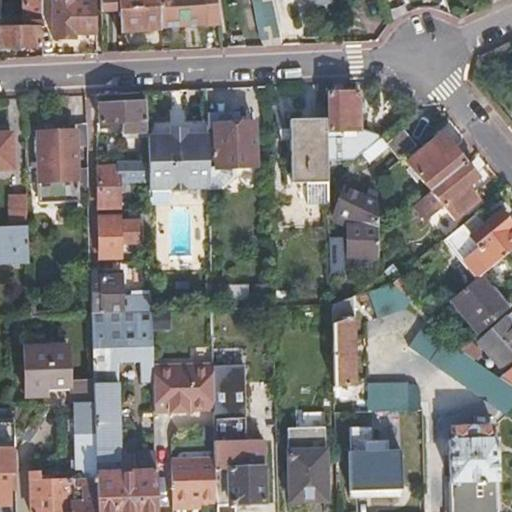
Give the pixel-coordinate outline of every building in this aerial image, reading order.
[(25,0),(25,17),(27,17),(28,28),(0,29),(0,51),(43,49),(43,30),(43,0),(25,0)] [(102,0),(103,13),(123,12),(124,33),(161,30),(159,0),(102,0)] [(159,0),(161,30),(204,27),(201,0),(159,0)] [(255,4),(263,41),(264,48),(283,47),(282,40),(278,22),(274,6),(274,3),(255,4)] [(53,5),(53,21),(53,41),(76,42),(76,36),(97,36),(95,5),(67,5),(53,5)] [(329,95),(329,132),(359,132),(358,94),(329,95)] [(124,137),(148,136),(147,105),(101,106),(101,126),(123,125),(124,137)] [(214,117),(214,126),(241,125),(241,116),(214,117)] [(327,162),(326,132),(326,121),(289,122),(291,184),(328,183),(327,162)] [(241,125),(214,126),(215,170),(210,170),(210,190),(221,190),(233,180),(233,169),(256,169),(255,125),(241,125)] [(89,164),(88,126),(78,127),(77,132),(41,133),(41,202),(79,201),(80,183),(90,182),(89,164)] [(329,132),(326,132),(327,162),(353,161),(381,137),(359,132),(329,132)] [(0,136),(0,172),(16,172),(14,136),(0,136)] [(170,138),(148,138),(149,191),(210,190),(210,170),(209,137),(189,137),(177,137),(170,138)] [(430,192),(463,165),(450,149),(440,158),(428,145),(407,163),(430,192)] [(475,179),(463,165),(430,192),(412,207),(423,221),(441,206),(453,220),(475,201),(464,188),(475,179)] [(120,170),(99,170),(100,210),(121,209),(120,170)] [(376,236),(376,205),(345,191),(337,211),(335,218),(334,221),(337,224),(349,231),(348,264),(377,261),(376,236)] [(15,203),(16,230),(31,229),(30,203),(15,203)] [(460,226),(443,240),(475,279),(480,276),(511,249),(511,225),(510,227),(497,211),(483,222),(468,235),(460,226)] [(121,220),(101,220),(102,257),(121,256),(122,242),(142,241),(141,222),(121,223),(121,220)] [(31,229),(16,230),(0,230),(0,266),(32,265),(31,229)] [(92,293),(93,313),(119,313),(123,312),(133,312),(152,311),(152,298),(152,295),(150,296),(150,291),(131,291),(131,295),(122,295),(121,272),(92,272),(92,293)] [(475,279),(447,302),(475,336),(507,310),(488,286),(480,276),(475,279)] [(488,286),(507,310),(511,305),(511,287),(503,276),(488,286)] [(377,279),(331,291),(331,305),(354,297),(377,290),(377,279)] [(387,287),(377,290),(379,319),(406,319),(406,305),(387,287)] [(354,297),(331,305),(334,387),(357,386),(354,297)] [(47,304),(33,304),(33,316),(47,315),(47,304)] [(247,308),(213,309),(214,342),(214,365),(214,368),(249,366),(247,308)] [(152,318),(152,311),(133,312),(123,312),(119,313),(119,336),(139,336),(139,354),(153,354),(153,350),(152,318)] [(119,313),(93,313),(94,355),(139,354),(139,336),(119,336),(119,313)] [(475,341),(503,375),(511,366),(511,328),(503,318),(475,341)] [(456,352),(424,321),(406,349),(506,417),(511,408),(511,388),(498,379),(470,361),(456,352)] [(468,342),(456,352),(470,361),(478,355),(468,342)] [(70,346),(26,347),(29,396),(48,395),(48,388),(72,387),(70,346)] [(94,355),(95,383),(118,383),(121,476),(137,475),(137,461),(145,462),(145,446),(155,446),(155,421),(142,422),(142,390),(154,390),(153,367),(153,357),(153,354),(139,354),(94,355)] [(154,390),(155,413),(189,412),(189,411),(216,410),(215,374),(214,368),(214,365),(153,367),(154,390)] [(249,366),(214,368),(215,374),(216,410),(217,458),(218,502),(218,511),(236,511),(236,506),(266,505),(264,441),(257,441),(256,425),(251,425),(249,366)] [(511,366),(503,375),(498,379),(511,388),(511,366)] [(95,391),(95,404),(97,511),(157,511),(156,461),(155,446),(145,446),(145,462),(137,461),(137,475),(121,476),(118,383),(95,383),(95,391)] [(369,385),(370,413),(408,412),(408,384),(369,385)] [(142,422),(155,421),(155,413),(154,390),(142,390),(142,422)] [(76,405),(95,404),(95,391),(76,392),(76,405)] [(97,511),(95,404),(76,405),(77,473),(83,472),(83,481),(73,481),(73,473),(66,473),(66,481),(41,481),(41,474),(32,473),(32,511),(97,511)] [(449,440),(450,511),(499,511),(498,439),(493,439),(493,428),(453,429),(452,440),(449,440)] [(288,431),(289,453),(293,504),(328,503),(326,452),(325,430),(288,431)] [(0,448),(0,507),(9,508),(10,490),(11,475),(17,474),(16,451),(16,449),(0,448)] [(399,451),(348,451),(349,491),(400,489),(399,451)] [(218,502),(217,458),(173,460),(174,509),(193,508),(193,503),(202,503),(218,502)]
